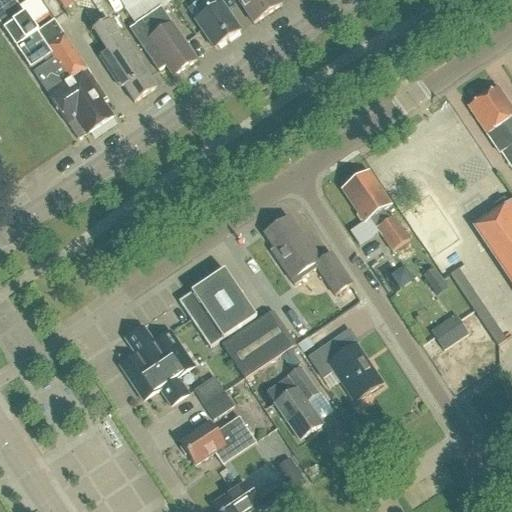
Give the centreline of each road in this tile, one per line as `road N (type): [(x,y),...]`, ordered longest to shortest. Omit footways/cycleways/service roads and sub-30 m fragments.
road 1 (secondary): [(0,237),(348,0)]
road 2 (residential): [(482,511),(465,442),(298,178)]
road 3 (unclassified): [(75,333),(298,178)]
road 4 (unclassified): [(298,178),(511,29)]
road 5 (residential): [(75,333),(189,511)]
